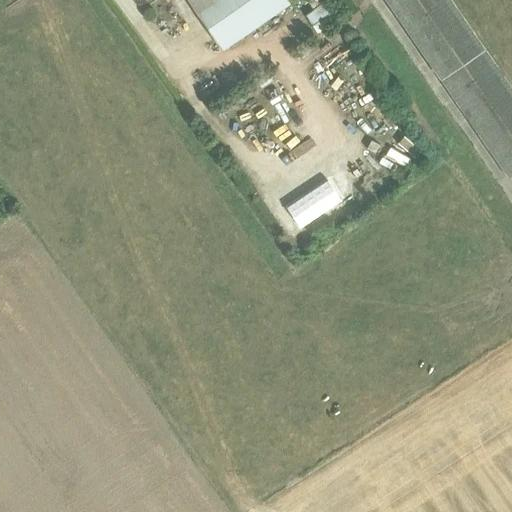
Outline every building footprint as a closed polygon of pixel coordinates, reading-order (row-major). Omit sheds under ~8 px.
[(288,0),(188,0),(224,52),(292,5),(288,0)] [(340,0),(301,0),(305,5),(309,3),(315,11),(306,17),(318,34),(349,12),(340,0)] [(511,88),(451,0),(385,0),(509,180),(511,177),(511,88)] [(379,157),(398,165),(402,157),(382,148),(379,157)] [(254,176),(283,164),(278,150),(249,162),(254,176)]
